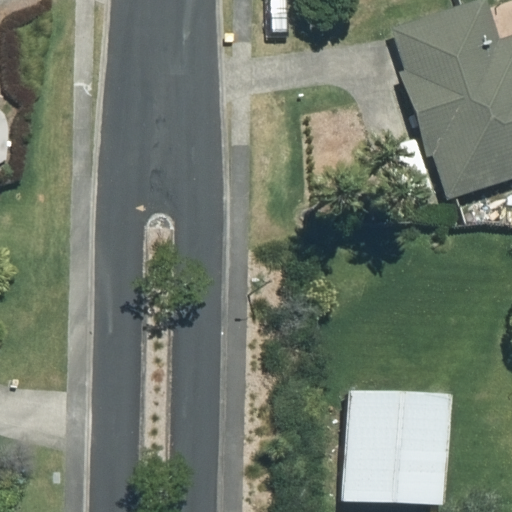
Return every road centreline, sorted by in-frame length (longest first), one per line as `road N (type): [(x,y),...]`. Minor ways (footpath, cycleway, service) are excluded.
road 1 (residential): [(111,511),(116,279),(161,121)]
road 2 (residential): [(161,121),(190,286),(189,511)]
road 3 (residential): [(165,0),(161,121)]
